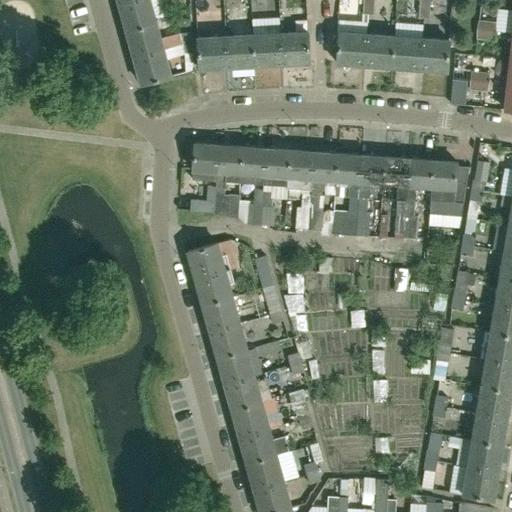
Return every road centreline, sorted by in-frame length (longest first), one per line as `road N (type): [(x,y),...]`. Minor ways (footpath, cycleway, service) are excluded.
road 1 (residential): [(237,511),(160,241),(162,130)]
road 2 (residential): [(511,129),(319,111),(258,112),(162,130)]
road 3 (secondary): [(48,511),(0,331)]
road 4 (residential): [(162,130),(140,125),(125,110),(96,0)]
